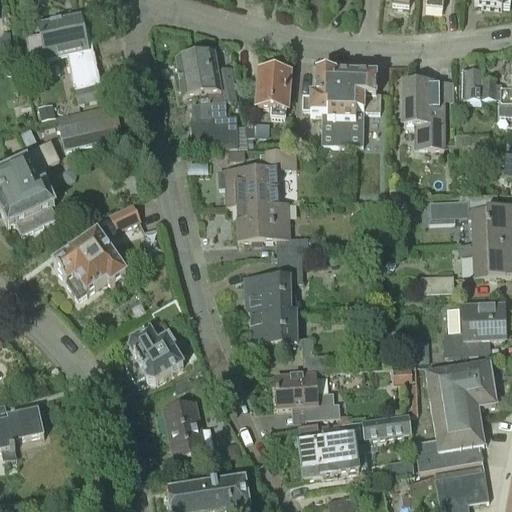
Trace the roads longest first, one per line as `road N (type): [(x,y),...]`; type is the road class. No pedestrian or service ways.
road 1 (residential): [(288,511),(228,395),(166,213),(121,0)]
road 2 (residential): [(134,511),(110,421),(83,375),(51,337),(0,300)]
road 3 (residential): [(367,55),(208,26),(133,0)]
road 4 (residential): [(511,35),(367,55)]
